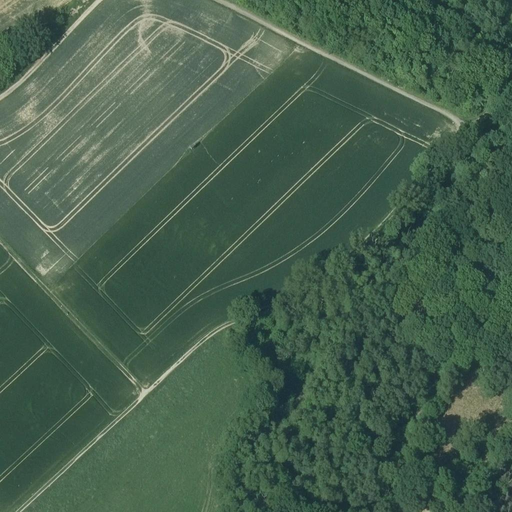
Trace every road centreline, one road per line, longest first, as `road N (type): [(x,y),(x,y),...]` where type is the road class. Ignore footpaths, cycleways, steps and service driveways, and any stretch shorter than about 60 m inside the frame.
road 1 (track): [(19,511),(218,328),(279,307),(387,241),(479,132)]
road 2 (track): [(479,132),(216,0)]
road 3 (track): [(146,393),(0,240)]
road 4 (track): [(114,0),(0,109)]
